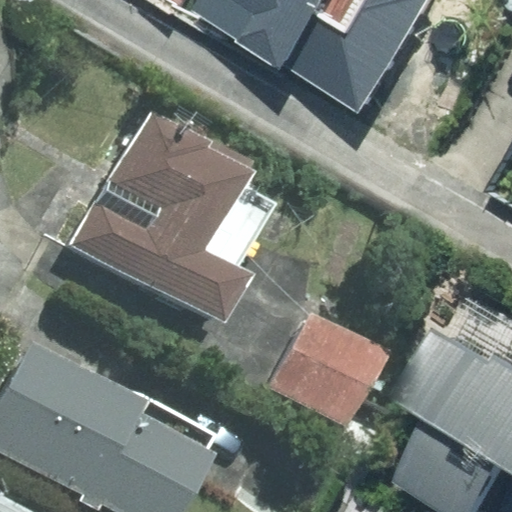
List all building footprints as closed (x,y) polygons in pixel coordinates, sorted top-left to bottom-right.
[(338,0),(199,0),(193,12),(296,72),(338,0)] [(267,184),(133,112),(56,251),(194,326),(267,184)] [(511,511),(511,346),(454,313),(365,466),(444,511),(511,511)] [(366,361),(292,323),(255,393),(330,432),(366,361)] [(156,511),(197,437),(17,340),(0,371),(0,465),(86,511),(156,511)]
